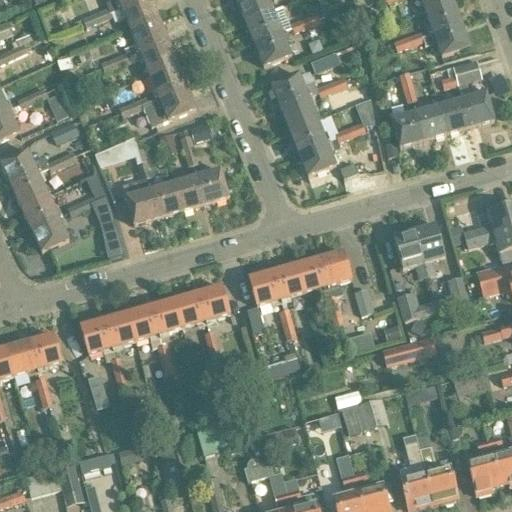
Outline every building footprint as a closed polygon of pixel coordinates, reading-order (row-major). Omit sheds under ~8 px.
[(118,0),(119,1),(107,6),(111,16),(149,0),(118,0)] [(150,0),(149,0),(111,16),(112,16),(116,25),(126,20),(132,34),(160,23),(150,0)] [(266,0),(242,0),(236,3),(245,25),(273,14),(266,0)] [(393,0),(378,0),(377,0),(379,5),(381,11),(395,5),(393,0)] [(453,4),(451,0),(419,0),(420,1),(425,14),(453,4)] [(425,14),(433,37),(461,27),(453,4),(425,14)] [(83,23),(75,26),(77,31),(84,28),(89,40),(114,30),(108,13),(83,23)] [(273,14),(245,25),(254,48),(282,37),(273,14)] [(318,17),(302,24),(303,28),(308,26),(309,30),(321,26),(318,17)] [(128,57),(102,67),(104,72),(130,61),(141,57),(169,45),(160,23),(132,34),(137,47),(126,52),(128,57)] [(302,24),(290,29),(293,37),(309,30),(308,26),(303,28),(302,24)] [(8,26),(0,29),(0,44),(14,38),(8,26)] [(433,37),(422,41),(424,46),(426,51),(436,47),(441,61),(470,51),(461,27),(433,37)] [(17,45),(7,49),(8,53),(10,52),(11,54),(8,56),(10,59),(14,58),(16,63),(28,58),(26,53),(41,46),(36,35),(16,44),(17,45)] [(282,37),(254,48),(263,71),(291,60),(282,37)] [(421,37),(408,42),(411,50),(424,46),(422,41),(421,37)] [(408,42),(394,47),(395,51),(397,55),(411,50),(408,42)] [(169,45),(141,57),(151,80),(178,68),(169,45)] [(8,56),(0,59),(0,68),(0,70),(2,69),(10,66),(16,63),(14,58),(10,59),(8,56)] [(336,58),(311,67),(315,79),(341,69),(336,58)] [(130,61),(104,72),(106,77),(132,67),(130,61)] [(477,65),(453,72),(456,80),(457,80),(458,84),(456,85),(457,89),(481,82),(477,65)] [(178,68),(151,80),(159,101),(187,90),(178,68)] [(299,78),(271,89),(280,112),(308,101),(318,97),(320,101),(335,95),(334,91),(329,93),(327,88),(316,93),(310,76),(299,80),(299,78)] [(408,76),(400,78),(404,94),(409,93),(408,90),(412,89),(408,76)] [(456,80),(441,84),(444,93),(457,89),(456,85),(458,84),(457,80),(456,80)] [(344,82),(327,88),(329,93),(334,91),(335,95),(347,90),(344,82)] [(409,93),(404,94),(408,107),(416,104),(412,89),(408,90),(409,93)] [(147,102),(120,112),(123,121),(144,112),(152,131),(196,114),(187,90),(159,101),(148,105),(147,102)] [(44,93),(29,100),(31,103),(35,102),(37,107),(48,102),(44,93)] [(0,94),(0,118),(9,114),(0,94)] [(486,96),(462,103),(470,132),(494,125),(486,96)] [(59,99),(47,104),(55,121),(66,116),(59,99)] [(29,100),(18,105),(22,114),(37,107),(35,102),(31,103),(29,100)] [(308,101),(280,112),(289,135),(317,123),(308,101)] [(462,103),(439,110),(447,139),(470,132),(462,103)] [(9,114),(0,118),(0,145),(19,136),(13,123),(21,119),(18,110),(9,114)] [(439,110),(415,116),(424,145),(447,139),(439,110)] [(415,116),(391,123),(400,152),(424,145),(415,116)] [(317,123),(289,135),(298,157),(326,146),(317,123)] [(74,126),(51,137),(57,149),(79,139),(74,126)] [(189,132),(194,147),(211,141),(206,126),(189,132)] [(363,128),(349,133),(353,142),(366,137),(364,132),(363,128)] [(349,133),(335,138),(339,148),(353,142),(349,133)] [(191,141),(181,144),(185,156),(185,159),(190,157),(188,154),(194,152),(191,141)] [(134,142),(123,147),(128,163),(136,161),(135,157),(138,156),(135,146),(134,142)] [(326,146),(298,157),(308,180),(336,169),(326,146)] [(385,149),(388,161),(398,159),(396,147),(385,149)] [(199,168),(194,152),(188,154),(190,157),(185,159),(189,171),(199,168)] [(138,156),(135,157),(136,161),(139,172),(143,171),(142,167),(147,165),(144,154),(138,156)] [(28,155),(0,167),(11,190),(47,173),(42,163),(33,167),(28,155)] [(73,157),(61,162),(65,171),(77,166),(73,157)] [(61,162),(48,168),(49,172),(52,177),(65,171),(61,162)] [(143,171),(139,172),(142,185),(147,184),(152,183),(149,173),(147,165),(142,167),(143,171)] [(355,168),(340,173),(344,184),(359,178),(355,168)] [(47,173),(11,190),(22,212),(49,200),(42,186),(51,182),(47,173)] [(221,174),(197,181),(205,209),(229,203),(221,174)] [(197,181),(173,187),(181,216),(205,209),(197,181)] [(123,191),(126,201),(134,229),(158,223),(150,194),(147,184),(142,185),(123,191)] [(173,187),(150,194),(158,223),(181,216),(173,187)] [(49,200),(22,212),(32,234),(59,222),(49,200)] [(93,201),(79,208),(81,211),(84,210),(87,215),(93,212),(97,211),(93,201)] [(79,208),(67,213),(71,222),(87,215),(84,210),(81,211),(79,208)] [(461,229),(449,233),(454,248),(465,245),(511,231),(511,208),(487,216),(491,229),(463,237),(461,229)] [(59,222),(32,234),(42,257),(69,244),(59,222)] [(435,228),(414,235),(428,282),(436,279),(431,266),(445,262),(435,228)] [(502,270),(511,267),(511,231),(465,245),(468,253),(495,245),(502,270)] [(414,235),(393,241),(403,274),(416,271),(420,284),(428,282),(414,235)] [(343,256),(320,262),(328,291),(331,302),(343,298),(340,288),(352,284),(343,256)] [(320,262),(296,269),(304,298),(328,291),(320,262)] [(511,267),(502,270),(476,277),(483,301),(511,294),(511,297),(511,267)] [(296,269),(272,276),(281,305),(281,304),(284,314),(307,307),(304,298),(296,269)] [(272,276),(249,282),(257,311),(281,305),(272,276)] [(453,302),(435,307),(438,317),(469,308),(461,281),(448,285),(453,302)] [(221,290),(198,297),(206,326),(230,319),(221,290)] [(368,291),(355,295),(362,320),(375,316),(374,314),(382,312),(379,301),(372,303),(368,291)] [(198,297),(174,303),(183,333),(206,326),(198,297)] [(413,299),(399,303),(405,326),(420,322),(413,299)] [(337,300),(327,303),(335,331),(345,328),(337,300)] [(174,303),(150,310),(159,340),(183,333),(174,303)] [(150,310),(127,317),(135,346),(148,343),(151,353),(158,351),(162,350),(159,340),(150,310)] [(290,313),(280,315),(287,343),(297,340),(290,313)] [(127,317),(103,324),(112,353),(135,346),(127,317)] [(411,334),(421,339),(426,329),(416,323),(411,334)] [(103,324),(80,330),(88,360),(112,353),(103,324)] [(511,327),(501,331),(481,336),(484,346),(503,341),(511,338),(511,327)] [(392,344),(401,341),(398,329),(388,332),(392,344)] [(215,334),(205,337),(212,366),(223,363),(215,334)] [(52,338),(29,345),(38,374),(49,371),(52,381),(73,376),(70,365),(61,367),(52,338)] [(434,341),(384,354),(388,370),(438,357),(434,341)] [(29,345),(5,352),(14,381),(38,374),(29,345)] [(168,348),(158,351),(165,379),(175,376),(168,348)] [(5,352),(0,353),(0,384),(14,381),(5,352)] [(286,363),(264,370),(266,376),(269,375),(271,382),(301,373),(296,355),(285,359),(286,363)] [(121,361),(112,363),(119,392),(129,389),(121,361)] [(486,372),(465,378),(471,398),(492,392),(486,372)] [(101,378),(89,382),(98,412),(110,409),(101,378)] [(47,394),(43,382),(35,385),(40,401),(44,400),(43,395),(47,394)] [(432,405),(440,403),(436,389),(428,391),(432,405)] [(52,410),(47,394),(43,395),(44,400),(40,401),(43,413),(52,410)] [(501,442),(489,445),(500,489),(509,487),(510,491),(511,490),(511,417),(506,419),(511,439),(511,456),(505,458),(501,442)] [(170,420),(168,424),(169,428),(173,431),(178,429),(180,425),(179,420),(174,418),(170,420)] [(235,419),(196,430),(204,461),(218,457),(217,451),(242,444),(235,419)] [(265,439),(269,455),(279,452),(274,436),(265,439)] [(172,443),(160,446),(166,466),(177,463),(172,443)] [(411,470),(400,473),(403,485),(402,485),(408,511),(423,511),(434,509),(419,454),(417,445),(405,449),(411,470)] [(482,464),(469,467),(478,499),(493,496),(492,491),(500,489),(489,445),(477,448),(482,464)] [(150,447),(119,455),(122,467),(153,460),(150,447)] [(6,449),(0,450),(0,461),(10,458),(6,449)] [(432,450),(419,454),(434,509),(444,506),(447,508),(454,506),(455,503),(458,503),(450,472),(438,475),(432,450)] [(393,454),(377,456),(379,469),(395,467),(393,454)] [(354,479),(349,459),(337,462),(342,482),(354,479)] [(249,470),(246,471),(249,485),(275,478),(271,464),(262,467),(261,463),(257,461),(253,461),(250,463),(248,466),(249,470)] [(73,469),(57,474),(64,499),(80,495),(73,469)] [(56,473),(25,481),(31,501),(61,493),(56,473)] [(366,476),(354,479),(362,511),(388,511),(383,490),(370,493),(366,476)] [(347,499),(334,503),(336,511),(362,511),(354,479),(342,482),(347,499)] [(295,482),(284,485),(287,497),(289,507),(290,511),(316,511),(314,500),(311,497),(300,500),(295,482)] [(222,511),(216,489),(208,491),(213,511),(222,511)] [(85,492),(89,507),(97,505),(93,490),(85,492)] [(23,494),(0,502),(0,511),(26,503),(23,494)] [(287,497),(275,500),(277,510),(289,507),(287,497)] [(173,511),(170,501),(161,504),(163,511),(173,511)]
